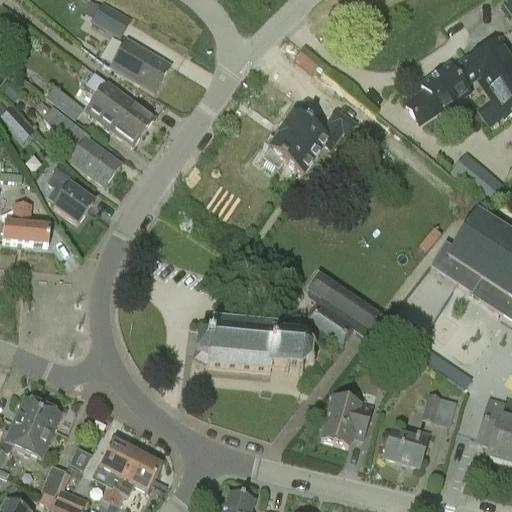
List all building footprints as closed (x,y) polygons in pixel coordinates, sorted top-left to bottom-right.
[(101,8),(91,26),(104,34),(115,16),(101,8)] [(511,62),(498,42),(464,64),(465,65),(452,74),(449,70),(420,90),(424,95),(404,109),(417,128),(437,115),(439,117),(441,116),(443,120),(447,121),(451,121),(454,119),(455,115),(455,112),(453,108),(468,98),(463,91),(476,82),(504,123),(511,117),(511,62)] [(127,44),(110,72),(152,98),(169,71),(127,44)] [(84,117),(112,138),(112,137),(120,128),(115,124),(119,118),(115,115),(124,102),(93,79),(84,90),(97,100),(84,117)] [(23,93),(12,85),(2,99),(12,107),(23,93)] [(81,114),(53,93),(45,104),(73,125),(81,114)] [(112,137),(112,138),(131,152),(152,123),(124,102),(115,115),(119,118),(115,124),(120,128),(112,137)] [(74,159),(69,166),(103,191),(120,170),(86,145),(89,142),(51,114),(42,126),(60,146),(64,143),(68,146),(64,152),(74,159)] [(301,178),(321,150),(327,154),(340,136),(346,140),(354,129),(334,114),(326,126),(332,131),(325,141),(292,117),(266,154),(267,154),(260,163),(275,174),(282,164),(301,178)] [(487,208),(501,192),(464,160),(450,177),(487,208)] [(45,196),(57,204),(52,212),(76,230),(92,208),(69,191),(75,183),(58,171),(46,188),(49,190),(45,196)] [(12,229),(3,228),(1,247),(47,251),(48,232),(28,230),(30,210),(13,208),(12,229)] [(511,423),(499,419),(501,409),(488,405),(475,446),(488,451),(486,459),(511,466),(511,238),(476,216),(452,252),(444,246),(429,270),(511,323),(511,423)] [(307,302),(316,308),(303,327),(309,331),(305,337),(304,336),(300,341),(290,340),(291,335),(287,334),(286,340),(274,339),(274,333),(210,326),(195,330),(196,339),(195,356),(191,364),(202,372),(269,378),(270,372),(284,373),(284,377),(287,378),(288,373),(298,374),(299,378),(303,377),(302,372),(308,366),(312,369),(315,366),(309,362),(310,354),(315,352),(323,339),(341,352),(352,336),(364,344),(380,321),(318,279),(306,296),(307,302)] [(426,325),(438,324),(437,302),(440,302),(439,287),(405,288),(406,328),(426,328),(426,325)] [(421,424),(432,427),(439,404),(428,400),(421,424)] [(24,402),(11,430),(30,438),(34,428),(52,436),(60,418),(24,402)] [(347,452),(355,426),(365,429),(369,414),(358,411),(358,409),(332,402),(320,444),(347,452)] [(41,462),(52,436),(34,428),(30,438),(11,430),(4,447),(0,445),(0,470),(5,459),(6,459),(9,457),(12,449),(41,462)] [(384,454),(382,462),(419,473),(428,439),(418,436),(415,444),(389,437),(387,444),(385,443),(383,454),(384,454)] [(100,504),(109,508),(116,496),(122,485),(131,467),(136,470),(141,461),(124,452),(124,449),(117,445),(115,447),(111,445),(91,484),(107,491),(100,504)] [(86,473),(93,456),(78,449),(71,467),(86,473)] [(116,496),(109,508),(110,508),(116,511),(117,511),(124,500),(126,502),(133,490),(146,497),(160,471),(157,469),(157,466),(150,463),(148,464),(141,461),(136,470),(131,467),(122,485),(116,496)] [(40,497),(41,498),(54,503),(56,496),(64,478),(64,477),(51,472),(40,497)] [(69,480),(64,478),(56,496),(54,503),(56,504),(52,511),(82,511),(85,506),(63,496),(69,480)] [(224,510),(220,509),(218,511),(250,511),(253,505),(228,497),(224,510)] [(38,507),(47,511),(52,511),(56,504),(54,503),(41,498),(38,507)]
